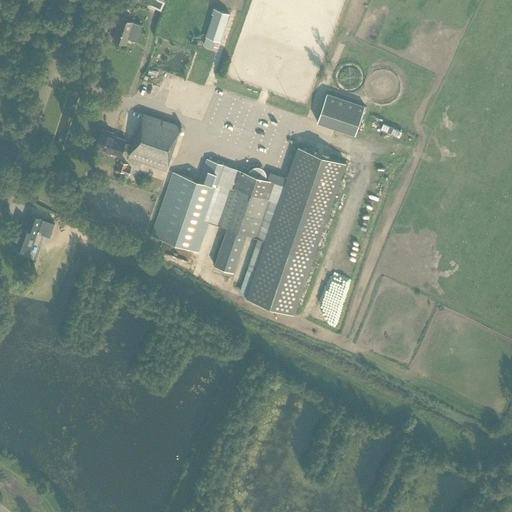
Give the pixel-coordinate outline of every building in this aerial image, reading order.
[(229,14),(214,8),(212,14),(213,15),(203,45),(213,48),(216,40),(220,42),(222,36),(220,35),(225,19),(227,19),(229,14)] [(117,26),(112,39),(126,44),(133,22),(117,16),(114,25),(117,26)] [(364,107),(326,94),(316,122),(354,135),(364,107)] [(181,125),(143,112),(133,144),(126,141),(127,139),(114,135),(114,133),(101,129),(95,147),(121,156),(123,149),(130,152),(128,157),(166,170),(181,125)] [(345,162),(297,146),(284,185),(264,178),(265,176),(265,174),(264,171),(262,169),(260,168),(258,167),(256,167),(253,168),(251,169),(249,171),(249,173),(223,164),(223,162),(218,160),(217,162),(207,159),(199,181),(173,172),(151,235),(198,251),(209,221),(247,234),(234,272),(253,278),(246,297),(293,313),(345,162)] [(121,161),(117,170),(129,174),(131,169),(126,167),(127,164),(121,161)] [(26,228),(17,226),(11,244),(24,248),(30,231),(44,236),(47,224),(40,222),(39,225),(28,222),(26,228)] [(322,316),(342,322),(353,282),(329,275),(319,309),(324,310),(322,316)]
